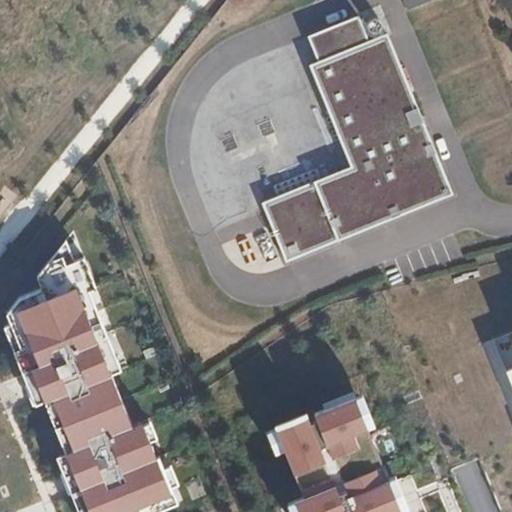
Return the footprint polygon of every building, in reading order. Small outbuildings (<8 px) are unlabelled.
[(405,0),(409,9),(431,0),(405,0)] [(359,14),(309,34),(319,60),(311,63),(352,166),(263,202),(287,261),(453,193),(387,32),(369,39),(359,14)] [(369,25),(371,27),(373,27),(375,27),(377,27),(379,25),(380,24),(381,21),(381,19),(380,17),(378,16),(376,15),(374,14),(372,15),(370,16),(369,17),(368,19),(368,21),(368,23),(369,25)] [(127,424),(69,285),(0,313),(0,323),(55,456),(127,424)] [(511,332),(500,337),(507,354),(502,357),(507,370),(511,367),(511,332)] [(500,337),(495,339),(502,357),(507,354),(500,337)] [(394,511),(350,394),(249,432),(279,511),(394,511)] [(127,424),(55,456),(41,463),(63,511),(149,511),(164,505),(127,424)]
